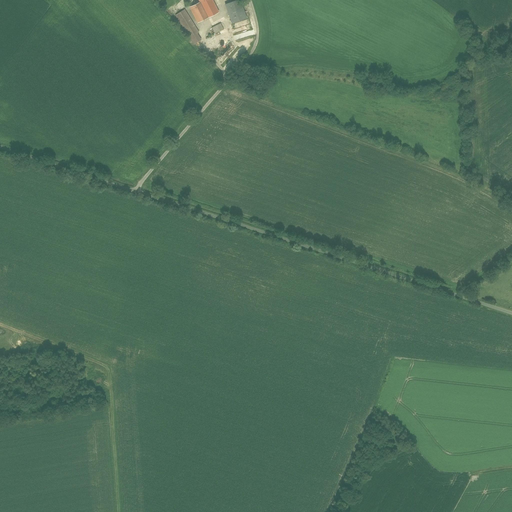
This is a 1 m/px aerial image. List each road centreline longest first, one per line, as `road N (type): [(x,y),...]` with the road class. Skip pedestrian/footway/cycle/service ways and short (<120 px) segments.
road 1 (residential): [(511,311),(135,192)]
road 2 (residential): [(247,0),(258,31),(254,51),(135,192)]
road 3 (residential): [(135,192),(0,148)]
